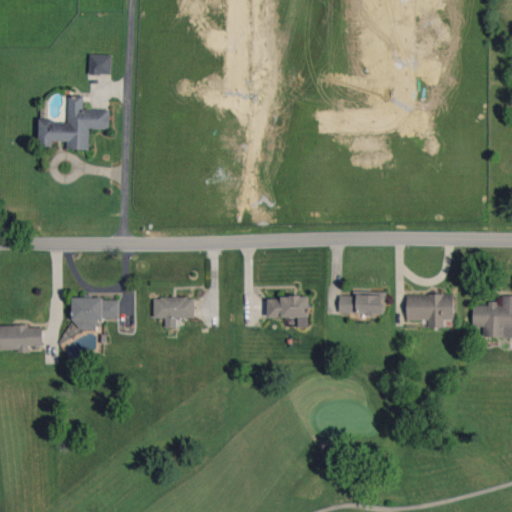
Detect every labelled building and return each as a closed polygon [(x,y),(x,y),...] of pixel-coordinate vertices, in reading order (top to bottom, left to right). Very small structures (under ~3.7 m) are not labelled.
[(89,74),(111,75),(112,55),(90,54),(89,74)] [(110,109),(84,108),(84,95),(69,95),(68,121),(39,120),(39,146),(53,146),(53,140),(68,141),(68,149),(89,149),(90,128),(109,129),(110,109)] [(340,313),(385,314),(386,292),(353,291),(353,296),(340,295),(340,313)] [(407,320),(429,319),(429,327),(444,327),(444,320),(454,319),(454,294),(407,294),(407,320)] [(483,336),(511,336),(511,295),(503,295),(503,302),(489,302),(489,305),(474,305),(473,328),(483,328),(483,336)] [(268,317),(298,317),(299,327),(310,326),(309,296),(267,297),(268,317)] [(195,317),(195,297),(154,298),(154,317),(166,317),(166,328),(177,327),(177,317),(195,317)] [(119,318),(119,298),(74,298),(73,328),(96,329),(97,317),(119,318)] [(0,326),(0,340),(0,351),(29,350),(29,345),(44,345),(43,325),(0,326)]
